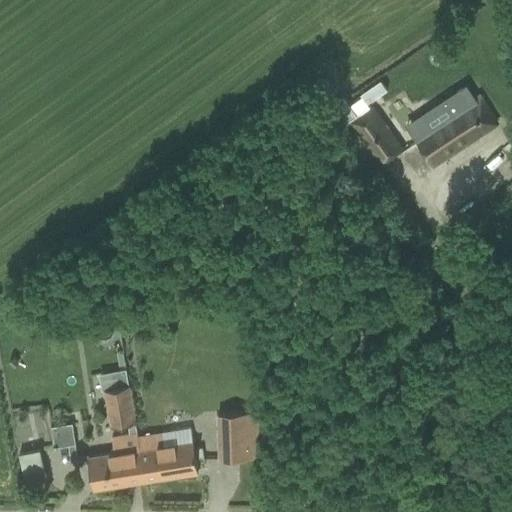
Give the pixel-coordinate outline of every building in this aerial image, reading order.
[(432,127),(415,138),(433,164),(450,153),(494,123),(477,97),(475,98),(465,85),(438,103),(447,117),(432,127)] [(357,115),(348,121),(349,124),(380,165),(382,163),(402,148),(372,107),(369,109),(365,105),(367,103),(365,100),(362,96),(350,105),(350,106),(357,115)] [(101,296),(78,304),(79,308),(84,323),(107,315),(104,306),(101,296)] [(111,425),(128,422),(129,433),(136,432),(135,421),(136,421),(130,386),(105,390),(111,425)] [(218,413),(220,459),(258,458),(257,411),(218,413)] [(55,447),(68,445),(69,444),(75,443),(72,422),(51,426),(55,447)] [(145,434),(137,435),(143,481),(198,472),(195,452),(193,440),(164,444),(162,431),(145,434)] [(129,433),(112,436),(114,450),(88,454),(88,458),(93,489),(143,481),(137,435),(136,432),(129,433)]
